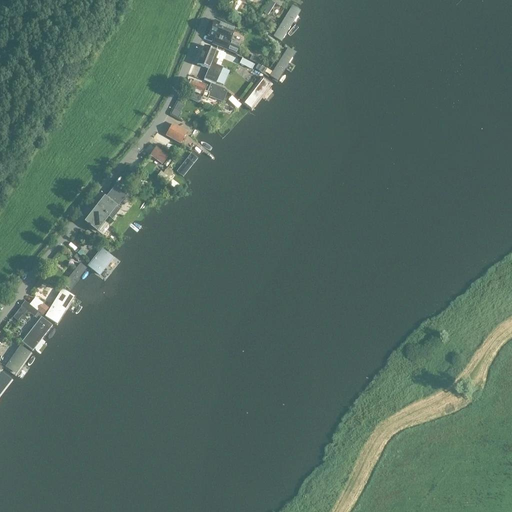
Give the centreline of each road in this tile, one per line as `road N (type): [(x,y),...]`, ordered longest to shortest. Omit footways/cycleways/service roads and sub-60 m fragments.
road 1 (residential): [(0,321),(152,130),(215,0)]
road 2 (track): [(511,328),(462,385),(373,442),(334,511)]
